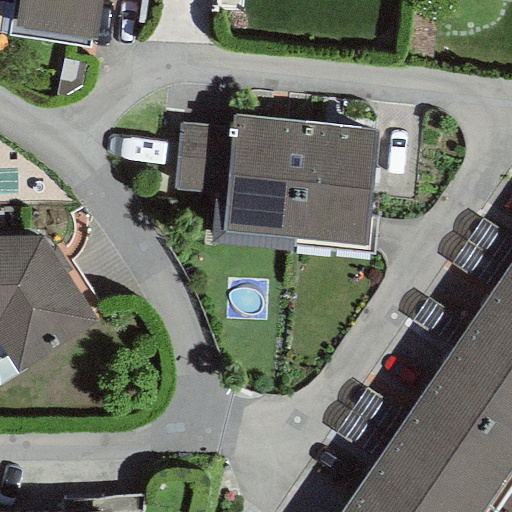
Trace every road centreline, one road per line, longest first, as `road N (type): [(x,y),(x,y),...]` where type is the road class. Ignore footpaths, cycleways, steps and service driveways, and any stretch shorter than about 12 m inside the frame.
road 1 (residential): [(61,145),(132,83),(209,68),(498,92),(505,140),(277,445),(184,414)]
road 2 (residential): [(61,145),(139,248),(192,352),(184,414)]
road 3 (residential): [(184,414),(103,448),(0,449)]
